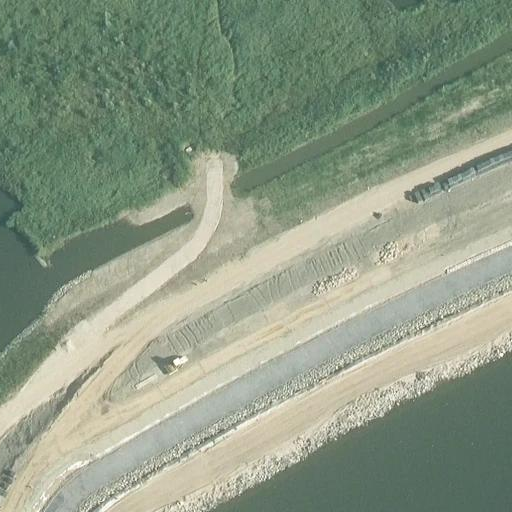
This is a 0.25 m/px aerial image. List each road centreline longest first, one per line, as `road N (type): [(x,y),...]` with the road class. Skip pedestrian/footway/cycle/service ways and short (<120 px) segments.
road 1 (tertiary): [(0,420),(43,383),(209,289),(511,144)]
road 2 (track): [(214,165),(209,225),(182,258),(89,328),(91,356)]
